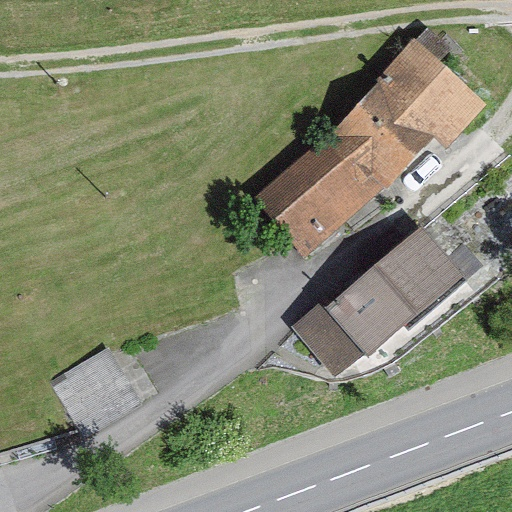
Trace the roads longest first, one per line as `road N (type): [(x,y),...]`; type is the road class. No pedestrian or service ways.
road 1 (track): [(0,501),(154,420),(422,205),(511,116)]
road 2 (track): [(511,15),(0,69)]
road 3 (secondary): [(247,511),(511,412)]
